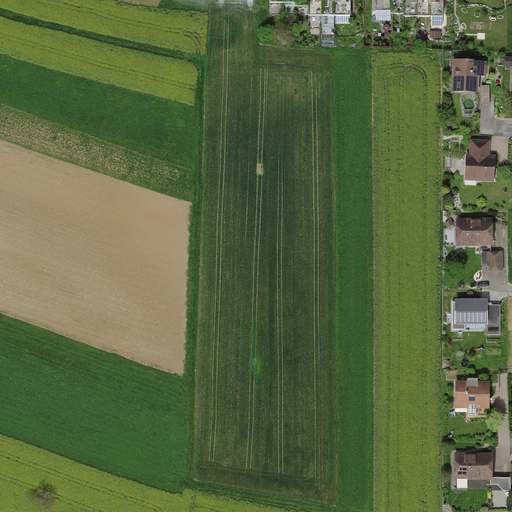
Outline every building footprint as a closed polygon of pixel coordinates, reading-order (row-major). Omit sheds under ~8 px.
[(269,0),(269,2),(295,2),(295,6),(308,6),(308,15),(350,15),(350,0),(269,0)] [(374,0),(375,10),(376,10),(390,10),(390,13),(403,13),(403,16),(432,16),(432,25),(443,25),(443,0),(374,0)] [(390,13),(390,10),(376,10),(376,21),(390,21),(390,13)] [(487,61),(453,59),(451,90),(478,92),(479,76),(486,76),(487,61)] [(489,85),(481,85),(482,105),(490,105),(489,85)] [(490,140),(470,139),(469,153),(466,153),(464,180),(494,182),(496,155),(489,155),(490,140)] [(493,217),(456,218),(457,246),(493,245),(493,217)] [(503,251),(486,251),(487,271),(503,271),(503,251)] [(487,298),(454,298),(454,301),(452,301),(452,329),(465,329),(465,324),(486,323),(488,323),(487,305),(487,298)] [(488,323),(486,323),(486,334),(500,334),(500,305),(487,305),(488,323)] [(467,380),(454,380),(454,409),(467,409),(467,416),(476,416),(476,408),(490,408),(490,380),(478,380),(478,378),(469,378),(468,378),(467,378),(467,379),(467,380)] [(493,453),(454,452),(454,479),(490,480),(492,480),(492,477),(493,453)] [(510,477),(492,477),(492,480),(490,480),(490,484),(497,485),(503,490),(510,491),(510,477)]
